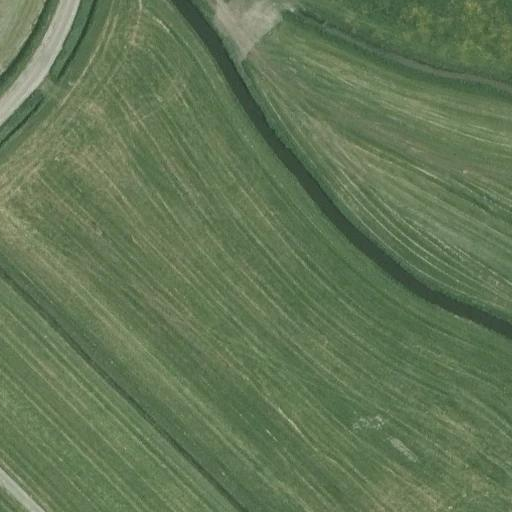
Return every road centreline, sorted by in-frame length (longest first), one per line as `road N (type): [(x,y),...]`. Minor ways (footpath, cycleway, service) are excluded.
road 1 (track): [(361,208),(211,0)]
road 2 (unclassified): [(0,106),(51,41),(68,0)]
